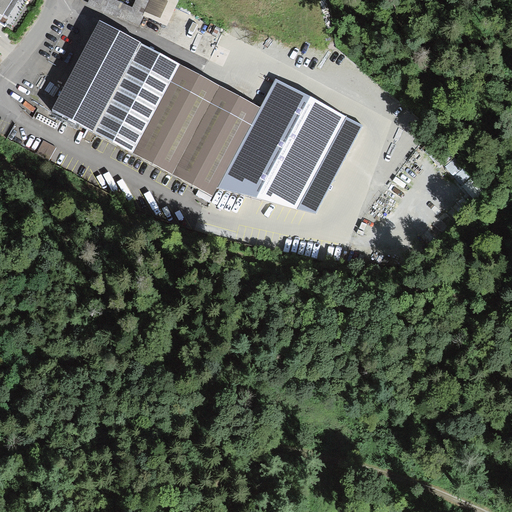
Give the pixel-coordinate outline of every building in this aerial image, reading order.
[(0,0),(0,23),(5,27),(22,0),(0,0)] [(23,0),(9,22),(14,26),(30,0),(23,0)] [(89,0),(88,4),(139,26),(150,0),(136,0),(133,7),(117,0),(89,0)] [(97,28),(53,110),(212,195),(217,187),(260,107),(100,21),(97,28)] [(260,107),(217,187),(313,212),(361,126),(275,80),(260,107)] [(41,152),(50,158),(57,148),(48,142),(41,152)] [(477,199),(486,189),(456,161),(447,170),(477,199)]
